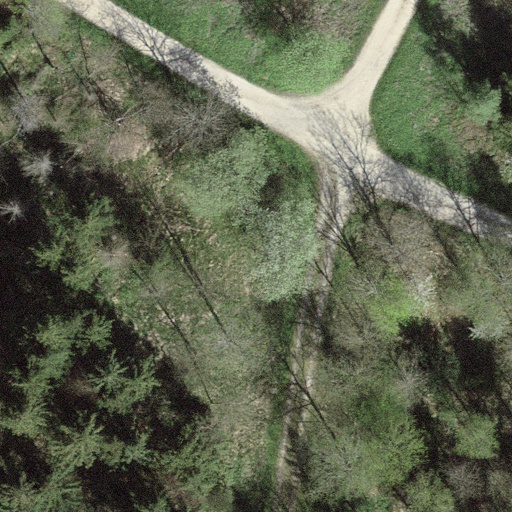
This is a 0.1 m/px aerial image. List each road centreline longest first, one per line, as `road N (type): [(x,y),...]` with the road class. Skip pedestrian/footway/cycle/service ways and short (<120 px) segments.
road 1 (track): [(286,511),(339,153)]
road 2 (track): [(339,153),(86,0)]
road 3 (track): [(511,235),(339,153)]
road 4 (track): [(403,0),(376,48),(339,153)]
